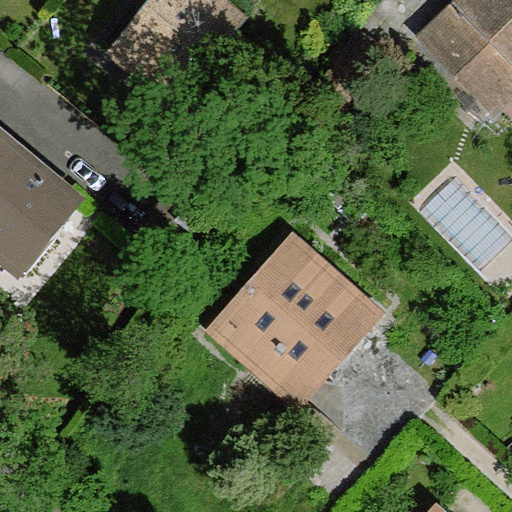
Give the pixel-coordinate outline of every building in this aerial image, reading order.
[(163,0),(121,52),(180,100),(243,24),(214,0),(163,0)] [(511,0),(470,0),(430,39),(496,107),(511,91),(511,0)] [(385,51),(362,35),(328,83),(351,101),(385,51)] [(0,168),(14,153),(0,141),(0,168)] [(75,204),(14,153),(0,168),(0,251),(20,269),(75,204)] [(373,321),(293,250),(220,329),(270,374),(288,355),(319,382),(373,321)]
